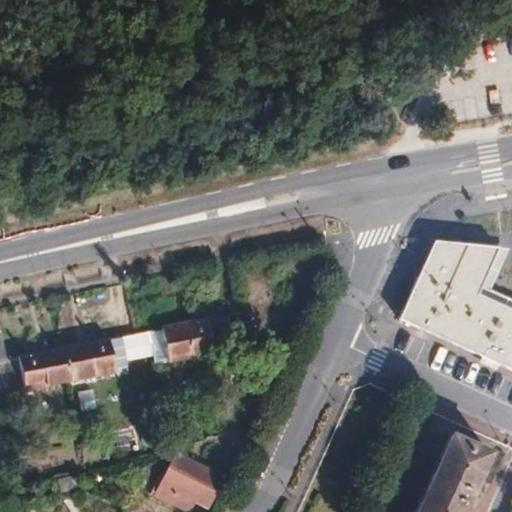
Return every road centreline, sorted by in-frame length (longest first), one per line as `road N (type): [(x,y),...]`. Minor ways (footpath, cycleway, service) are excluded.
road 1 (unknown): [(0,72),(412,91)]
road 2 (primary): [(0,275),(372,199)]
road 3 (primary): [(366,170),(0,254)]
road 4 (residential): [(334,340),(511,421)]
road 5 (residential): [(334,340),(258,511)]
road 6 (residential): [(372,199),(373,254),(334,340)]
road 7 (primary): [(511,146),(366,170)]
road 8 (primary): [(372,199),(511,175)]
